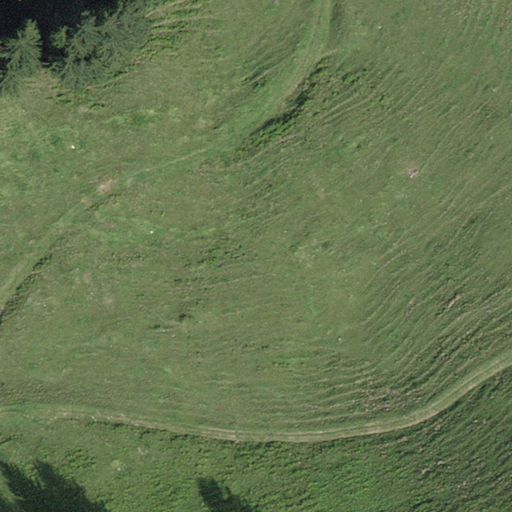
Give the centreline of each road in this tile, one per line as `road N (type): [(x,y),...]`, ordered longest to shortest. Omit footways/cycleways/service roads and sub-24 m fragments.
road 1 (track): [(0,414),(112,412),(238,432),(373,425),(447,401),(511,355)]
road 2 (track): [(0,302),(83,208),(116,185),(234,139),(279,103),(319,45),(328,0)]
